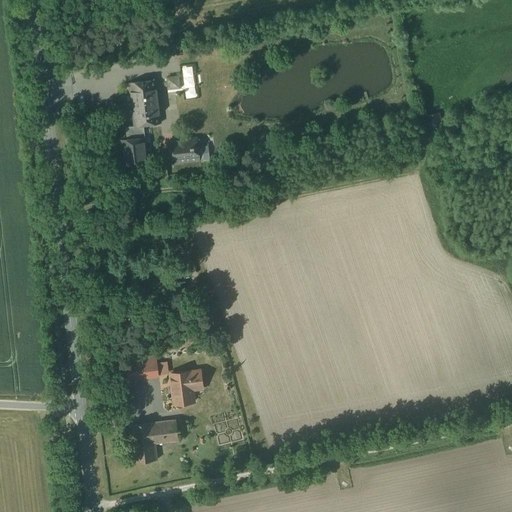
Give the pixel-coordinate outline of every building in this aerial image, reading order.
[(181,77),(168,79),(170,92),(182,90),(181,77)] [(135,127),(127,128),(129,139),(122,139),(126,170),(151,167),(147,136),(146,128),(164,125),(158,80),(129,84),(131,100),(135,127)] [(204,159),(211,159),(210,146),(203,147),(201,138),(170,142),(173,166),(205,162),(204,159)] [(154,180),(170,178),(168,164),(153,167),(154,180)] [(158,353),(122,358),(126,383),(160,379),(161,389),(173,388),(171,375),(170,366),(160,368),(158,353)] [(203,371),(171,375),(173,388),(175,408),(197,406),(196,393),(206,392),(203,371)] [(180,422),(131,427),(135,463),(158,460),(156,446),(182,443),(180,422)]
